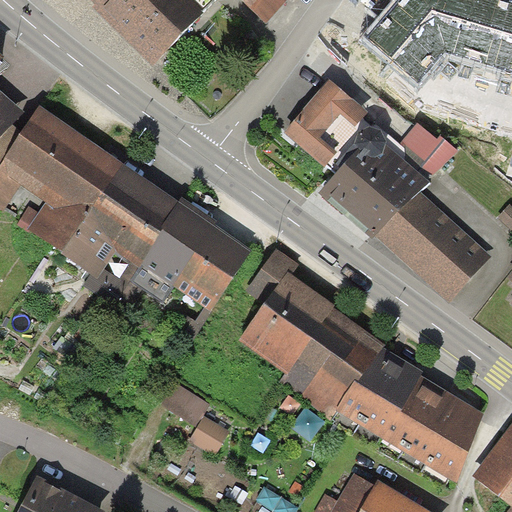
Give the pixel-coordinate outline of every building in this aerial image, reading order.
[(87,0),(95,7),(92,10),(152,68),(205,13),(190,0),(87,0)] [(237,0),(266,26),(289,0),(237,0)] [(418,87),(446,54),(511,72),(511,0),(392,0),(360,39),(418,87)] [(368,114),(329,81),(285,134),(326,169),(337,155),(321,139),(341,116),(356,129),(368,114)] [(25,114),(0,91),(0,166),(16,143),(7,135),(25,114)] [(123,166),(39,108),(16,143),(0,166),(0,209),(2,211),(5,209),(31,225),(28,230),(63,253),(123,166)] [(437,140),(418,124),(401,144),(434,172),(458,151),(440,136),(437,140)] [(358,153),(319,195),(337,211),(373,242),(378,237),(421,192),(429,184),(402,160),(386,147),(386,144),(382,135),(370,130),(360,135),(354,148),(358,153)] [(178,203),(123,166),(63,253),(59,256),(90,275),(83,286),(112,305),(119,295),(122,297),(141,267),(162,235),(159,233),(178,203)] [(491,259),(421,192),(378,237),(448,304),(491,259)] [(181,198),(178,203),(159,233),(162,235),(141,267),(204,309),(211,314),(252,252),(235,241),(212,226),(215,223),(181,198)] [(511,206),(510,205),(497,219),(511,232),(511,206)] [(247,288),(267,302),(289,272),(294,275),(301,265),(277,247),(247,288)] [(294,275),(289,272),(267,302),(238,343),(284,375),(278,383),(330,420),(336,412),(355,385),(357,387),(385,349),(388,345),(335,307),(337,304),(294,275)] [(190,348),(211,314),(204,309),(196,322),(183,314),(169,334),(190,348)] [(157,327),(136,313),(124,331),(145,345),(157,327)] [(484,413),(385,349),(357,387),(355,385),(336,412),(457,485),(484,413)] [(196,428),(210,405),(168,380),(154,402),(196,428)] [(229,433),(205,418),(190,442),(214,456),(229,433)] [(511,511),(511,423),(471,478),(511,508),(511,511)] [(360,511),(376,488),(355,475),(338,502),(326,495),(315,511),(360,511)] [(101,511),(37,478),(24,501),(18,511),(101,511)] [(426,511),(422,510),(378,483),(376,488),(360,511),(426,511)]
